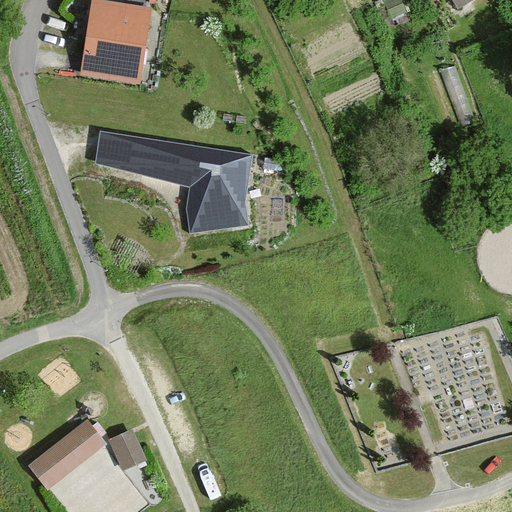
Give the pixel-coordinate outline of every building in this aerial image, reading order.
[(472,0),(449,0),(456,10),(472,0)] [(149,13),(96,5),(85,73),(138,81),(149,13)] [(249,149),(100,126),(95,169),(187,187),(190,233),(246,226),(239,197),(249,149)] [(84,419),(27,465),(47,490),(104,444),(84,419)] [(130,429),(108,438),(121,471),(143,463),(130,429)]
